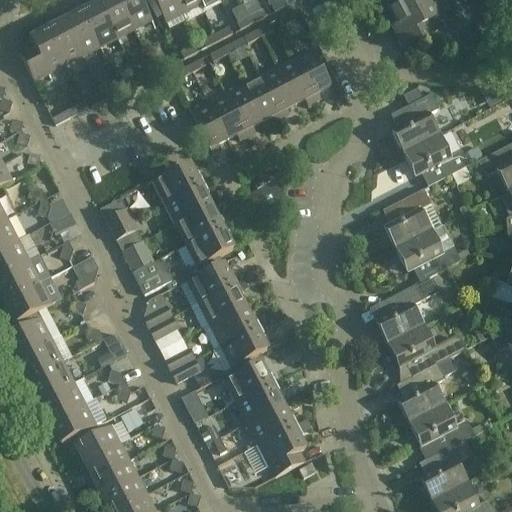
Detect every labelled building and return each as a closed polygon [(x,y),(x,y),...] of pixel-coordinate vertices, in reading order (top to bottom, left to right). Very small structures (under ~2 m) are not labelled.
[(106,0),(107,2),(98,7),(117,43),(134,34),(115,0),(106,0)] [(115,0),(134,34),(152,25),(138,0),(115,0)] [(183,17),(173,0),(151,0),(165,27),(183,17)] [(173,0),(183,17),(200,8),(195,0),(173,0)] [(195,0),(200,8),(202,13),(219,4),(217,0),(195,0)] [(439,0),(405,0),(406,0),(388,9),(403,37),(414,31),(420,42),(437,33),(431,22),(447,14),(439,0)] [(271,9),(274,16),(287,9),(284,2),(271,9)] [(86,5),(78,10),(99,52),(117,43),(98,7),(89,11),(86,5)] [(73,20),(64,24),(82,60),(99,52),(78,10),(70,14),(73,20)] [(266,20),(262,13),(249,20),(253,27),(266,20)] [(278,23),(282,30),(295,23),(291,16),(278,23)] [(253,27),(249,20),(236,26),(240,34),(253,27)] [(51,23),(44,27),(65,69),(82,60),(64,24),(55,29),(51,23)] [(29,42),(33,50),(19,57),(33,85),(65,69),(44,27),(36,31),(39,37),(29,42)] [(273,34),(269,27),(256,34),(260,41),(273,34)] [(232,38),(228,31),(215,37),(218,45),(232,38)] [(260,41),(256,34),(243,41),(247,48),(260,41)] [(218,45),(215,37),(202,44),(206,51),(218,45)] [(235,45),(222,52),(226,59),(239,52),(235,45)] [(180,55),(184,63),(197,56),(193,49),(180,55)] [(226,59),(222,52),(209,58),(213,65),(226,59)] [(311,54),(293,63),(315,105),(323,101),(320,95),(329,90),(311,54)] [(157,67),(160,75),(174,68),(170,61),(157,67)] [(201,62),(188,69),(192,76),(205,70),(201,62)] [(315,105),(293,63),(276,72),(295,108),(304,103),(307,109),(315,105)] [(192,76),(188,69),(175,76),(179,83),(192,76)] [(148,72),(135,79),(139,86),(152,79),(148,72)] [(295,108),(276,72),(259,81),(281,123),(289,119),(285,113),(295,108)] [(139,86),(135,79),(122,85),(126,92),(139,86)] [(281,123),(259,81),(242,90),(261,126),(270,121),(273,127),(281,123)] [(114,90),(101,96),(105,103),(118,97),(114,90)] [(261,126),(242,90),(225,98),(246,140),(254,136),(251,130),(261,126)] [(392,136),(403,158),(439,139),(428,119),(439,113),(431,98),(422,102),(418,94),(403,101),(415,124),(392,136)] [(105,103),(101,96),(88,103),(92,110),(105,103)] [(246,140),(225,98),(208,107),(226,143),(236,139),(239,144),(246,140)] [(0,106),(0,113),(9,116),(12,106),(2,102),(1,103),(0,106)] [(226,143),(208,107),(190,116),(212,158),(220,154),(217,148),(226,143)] [(66,114),(70,122),(83,115),(79,108),(66,114)] [(9,134),(19,137),(23,126),(12,123),(9,134)] [(16,147),(26,150),(30,140),(19,137),(16,147)] [(439,139),(403,158),(414,180),(438,167),(445,182),(468,169),(460,154),(450,160),(439,139)] [(497,174),(507,195),(511,192),(511,158),(507,149),(478,165),(486,180),(497,174)] [(26,167),(37,171),(40,160),(29,157),(26,167)] [(2,167),(0,168),(0,191),(11,185),(2,167)] [(152,185),(163,207),(203,187),(199,178),(194,181),(187,168),(188,168),(187,167),(152,185)] [(163,207),(174,228),(209,210),(202,197),(207,195),(203,187),(163,207)] [(41,193),(31,190),(27,200),(38,204),(39,206),(46,202),(41,193)] [(384,232),(395,253),(430,235),(420,214),(431,208),(423,193),(400,205),(407,219),(384,232)] [(51,211),(46,202),(39,206),(40,208),(37,218),(47,222),(51,211)] [(174,228),(185,250),(225,229),(221,221),(216,223),(209,210),(174,228)] [(105,224),(111,235),(132,224),(126,213),(105,224)] [(0,253),(18,244),(7,223),(0,226),(0,253)] [(132,224),(111,235),(116,245),(137,234),(132,224)] [(225,229),(185,250),(197,272),(232,253),(231,252),(231,253),(224,240),(229,237),(225,229)] [(430,235),(395,253),(406,275),(430,263),(437,277),(470,260),(466,253),(456,258),(452,250),(454,249),(443,229),(430,235)] [(63,236),(53,233),(49,243),(60,246),(61,249),(68,245),(63,236)] [(0,280),(29,265),(18,244),(0,253),(0,280)] [(73,254),(68,245),(61,249),(62,250),(59,261),(69,264),(73,254)] [(152,267),(154,266),(148,256),(143,245),(121,256),(128,268),(132,277),(152,267)] [(160,265),(159,263),(152,267),(157,275),(167,279),(171,268),(160,265)] [(0,296),(0,306),(0,307),(40,287),(29,265),(0,280),(0,295),(1,297),(0,296)] [(190,312),(197,308),(237,287),(233,279),(228,281),(221,269),(222,268),(221,267),(178,290),(190,312)] [(511,268),(506,288),(495,285),(490,301),(511,307),(511,268)] [(97,274),(78,284),(75,285),(79,294),(94,286),(97,274)] [(440,295),(432,282),(416,290),(416,288),(392,301),(399,315),(376,327),(387,349),(422,331),(411,310),(440,295)] [(40,287),(0,307),(4,315),(9,313),(16,326),(15,326),(16,327),(51,309),(40,287)] [(197,308),(209,329),(243,311),(236,298),(241,295),(237,287),(197,308)] [(143,322),(149,333),(171,322),(165,310),(160,299),(148,306),(143,322)] [(71,316),(82,319),(85,309),(75,305),(71,316)] [(209,329),(220,350),(259,330),(255,322),(250,324),(243,311),(209,329)] [(10,349),(16,362),(51,344),(40,322),(0,342),(5,351),(10,349)] [(171,322),(149,333),(154,345),(177,333),(171,322)] [(507,350),(511,358),(511,328),(489,340),(497,355),(507,350)] [(259,330),(220,350),(231,372),(266,354),(266,353),(265,353),(258,340),(263,338),(259,330)] [(433,352),(422,331),(387,349),(398,371),(422,358),(429,372),(451,361),(465,354),(460,343),(453,341),(433,352)] [(99,335),(88,332),(85,342),(96,345),(97,347),(104,344),(99,335)] [(116,338),(104,344),(110,354),(115,365),(127,359),(116,338)] [(18,378),(23,386),(62,365),(51,344),(16,362),(23,375),(18,378)] [(108,353),(104,344),(97,347),(98,349),(94,360),(105,363),(108,353)] [(165,365),(171,376),(193,365),(187,353),(165,365)] [(457,372),(451,361),(429,372),(414,380),(421,394),(397,406),(409,428),(444,410),(432,388),(443,382),(442,380),(457,372)] [(32,391),(38,405),(73,387),(62,365),(23,386),(27,394),(32,391)] [(193,365),(171,376),(176,387),(199,376),(193,365)] [(226,383),(237,405),(274,386),(270,378),(266,380),(259,367),(259,366),(226,383)] [(121,378),(110,374),(107,385),(117,388),(119,390),(126,386),(121,378)] [(130,395),(126,386),(119,390),(120,392),(116,402),(127,406),(130,395)] [(237,405),(248,427),(281,410),(274,397),(279,394),(274,386),(237,405)] [(40,420),(45,428),(84,408),(73,387),(38,405),(45,418),(40,420)] [(190,402),(197,415),(204,412),(197,398),(190,402)] [(84,408),(45,428),(49,436),(54,434),(61,448),(96,430),(84,408)] [(248,427),(259,448),(296,429),(292,421),(288,423),(281,410),(248,427)] [(450,451),(459,446),(473,439),(464,423),(454,429),(444,410),(409,428),(420,450),(443,437),(450,451)] [(158,419),(147,415),(144,426),(154,429),(155,429),(158,419)] [(79,457),(84,466),(120,447),(111,429),(68,451),(73,460),(79,457)] [(165,432),(155,429),(154,429),(151,439),(162,443),(165,432)] [(213,429),(206,432),(213,445),(219,442),(213,429)] [(296,429),(259,448),(270,469),(269,470),(275,481),(304,466),(298,456),(304,453),(303,452),(296,439),(301,437),(296,429)] [(226,455),(219,442),(213,445),(219,458),(226,455)] [(420,484),(431,506),(466,488),(455,467),(466,461),(459,446),(450,451),(436,458),(443,472),(420,484)] [(82,478),(86,486),(129,464),(120,447),(84,466),(88,475),(82,478)] [(176,453),(165,450),(162,460),(172,463),(176,453)] [(183,466),(172,463),(169,474),(179,477),(183,466)] [(97,491),(101,500),(138,481),(129,464),(86,486),(91,494),(97,491)] [(303,483),(306,481),(315,476),(311,467),(298,474),(303,483)] [(100,511),(119,511),(147,498),(138,481),(101,500),(106,509),(100,511)] [(193,487),(183,484),(179,495),(189,498),(190,497),(193,487)] [(492,511),(488,502),(477,508),(466,488),(431,506),(434,511),(492,511)] [(200,501),(190,497),(189,498),(186,508),(197,511),(200,501)] [(153,511),(147,498),(119,511),(153,511)]
